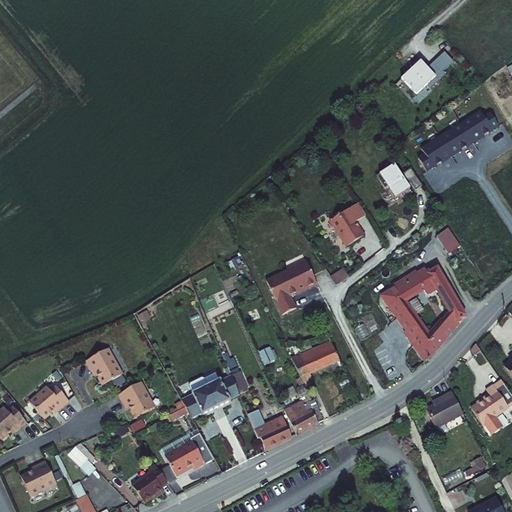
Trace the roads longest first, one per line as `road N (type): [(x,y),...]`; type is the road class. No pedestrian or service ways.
road 1 (residential): [(423,226),(329,295),(384,403)]
road 2 (unclassified): [(384,403),(174,511)]
road 3 (unclassified): [(511,287),(420,381),(384,403)]
